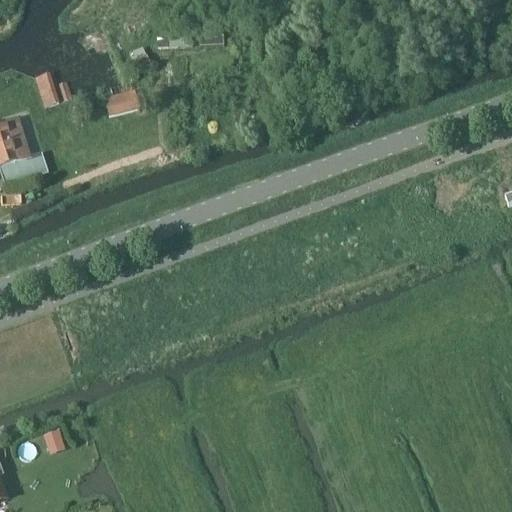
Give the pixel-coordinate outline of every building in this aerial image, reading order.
[(200,47),(224,46),(223,27),(199,28),(200,47)] [(157,49),(193,47),(193,38),(157,40),(157,49)] [(135,75),(151,69),(146,56),(143,48),(128,54),(131,62),(130,63),(135,75)] [(186,87),(187,58),(162,57),(161,86),(186,87)] [(52,86),(49,74),(34,79),(43,108),(69,99),(64,83),(52,86)] [(110,120),(140,111),(135,94),(105,102),(110,120)] [(30,161),(18,122),(0,127),(0,170),(5,188),(48,175),(42,158),(30,161)]
